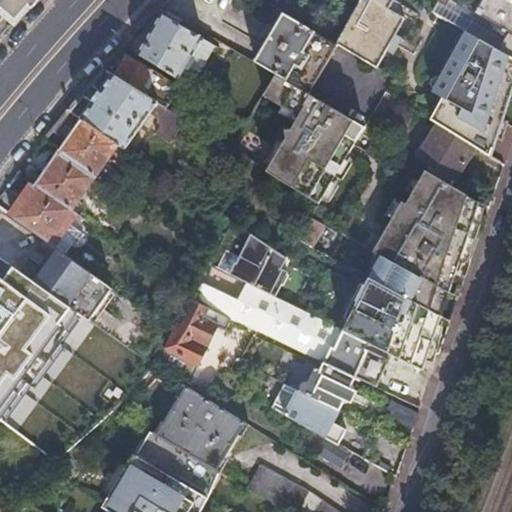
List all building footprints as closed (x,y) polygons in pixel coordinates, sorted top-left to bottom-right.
[(0,0),(0,5),(5,8),(16,17),(27,5),(31,0),(0,0)] [(276,0),(273,7),(282,12),(336,44),(373,66),(383,50),(392,34),(402,17),(392,12),(385,8),(389,0),(276,0)] [(393,0),(389,0),(385,8),(392,12),(398,2),(393,0)] [(511,57),(511,34),(449,0),(436,0),(436,1),(429,12),(464,31),(511,57)] [(511,0),(434,0),(436,1),(436,0),(449,0),(511,34),(511,0)] [(282,12),(254,61),(276,74),(307,92),(336,44),(282,12)] [(137,54),(177,78),(190,56),(201,37),(160,13),(137,54)] [(511,73),(511,57),(464,31),(430,90),(440,96),(445,99),(432,121),(436,123),(473,145),(472,146),(489,157),(511,82),(511,77),(510,77),(511,73)] [(392,34),(383,50),(389,54),(399,37),(392,34)] [(190,56),(177,78),(186,83),(209,42),(201,37),(190,56)] [(113,74),(165,107),(178,85),(126,53),(113,74)] [(79,119),(116,144),(122,149),(148,112),(157,118),(159,127),(154,133),(169,143),(185,120),(165,107),(113,74),(103,68),(89,83),(100,91),(92,101),(81,93),(66,110),(79,119)] [(296,153),(333,175),(359,131),(362,126),(307,92),(276,74),(267,89),(317,119),(296,153)] [(237,85),(228,99),(236,104),(245,89),(237,85)] [(432,121),(445,99),(440,96),(427,118),(432,121)] [(66,110),(56,123),(70,133),(57,152),(94,177),(116,144),(79,119),(66,110)] [(436,123),(417,155),(437,168),(433,175),(450,185),(465,161),(463,160),(472,146),(473,145),(436,123)] [(34,184),(71,210),(94,177),(57,152),(34,184)] [(408,216),(462,246),(478,201),(450,185),(433,175),(412,211),(391,199),(388,205),(408,216)] [(11,217),(48,243),(71,210),(34,184),(11,217)] [(396,265),(446,291),(462,246),(408,216),(388,205),(365,248),(378,255),(387,260),(396,265)] [(209,233),(220,240),(227,229),(230,222),(219,214),(209,233)] [(334,232),(307,217),(294,238),(309,246),(316,233),(330,240),(334,232)] [(246,283),(267,294),(279,270),(277,269),(283,258),(247,233),(227,274),(244,282),(246,283)] [(35,282),(89,321),(100,307),(112,289),(57,250),(35,282)] [(194,261),(205,268),(207,265),(210,259),(199,251),(194,261)] [(438,315),(446,291),(396,265),(387,260),(378,255),(367,277),(400,295),(438,315)] [(0,287),(11,295),(24,275),(0,257),(0,287)] [(421,367),(438,315),(400,295),(367,277),(353,305),(355,306),(343,330),(390,353),(421,367)] [(354,376),(375,386),(390,353),(343,330),(267,294),(246,283),(244,282),(235,300),(198,282),(188,300),(207,309),(322,362),(354,376)] [(22,309),(9,300),(0,312),(0,316),(11,324),(22,309)] [(162,348),(163,348),(196,367),(217,324),(204,317),(207,309),(188,300),(162,348)] [(25,350),(43,363),(60,340),(42,327),(25,350)] [(354,376),(322,362),(319,368),(318,367),(315,368),(313,371),(313,374),(314,376),(315,377),(313,382),(306,379),(303,380),(300,384),(300,386),(299,389),(339,408),(342,402),(349,400),(350,397),(354,388),(352,381),(354,376)] [(272,409),(336,444),(345,427),(333,422),(339,408),(299,389),(284,382),(272,409)] [(157,434),(217,469),(243,422),(185,386),(157,434)] [(383,413),(410,425),(415,410),(389,398),(383,413)] [(125,511),(191,511),(217,469),(157,434),(154,432),(113,505),(125,511)] [(289,511),(339,511),(308,490),(260,463),(247,486),(278,504),(289,511)]
